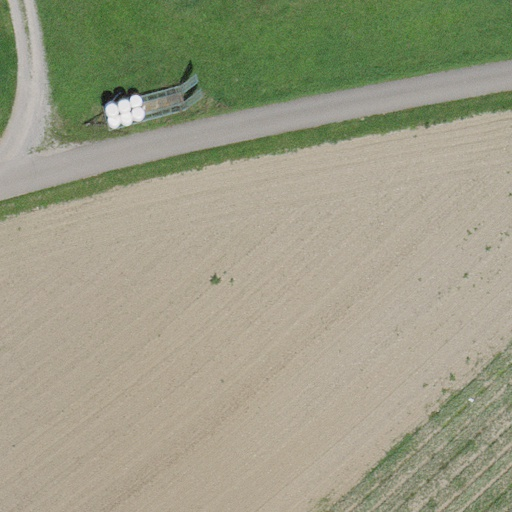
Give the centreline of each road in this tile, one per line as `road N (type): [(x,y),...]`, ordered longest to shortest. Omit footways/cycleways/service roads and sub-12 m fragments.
road 1 (track): [(0,183),(511,81)]
road 2 (track): [(19,0),(34,65),(35,171)]
